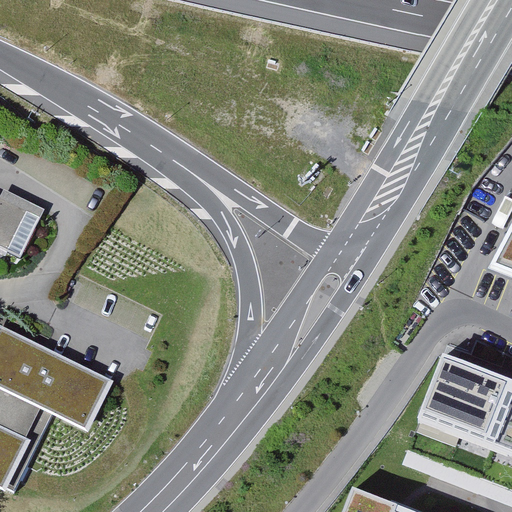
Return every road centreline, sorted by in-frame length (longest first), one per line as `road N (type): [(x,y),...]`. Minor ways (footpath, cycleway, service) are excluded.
road 1 (residential): [(296,511),(446,317),(511,337)]
road 2 (secondary): [(196,470),(309,353),(393,229)]
road 3 (secondary): [(485,0),(336,246)]
road 4 (motorway): [(171,159),(209,197),(242,256),(254,320),(242,384)]
road 5 (secondary): [(393,229),(511,30)]
road 6 (motorway): [(0,53),(171,159)]
road 7 (motorway): [(171,159),(336,246)]
road 8 (motorway): [(338,0),(511,37)]
road 9 (secondary): [(336,246),(242,384)]
road 10 (unknown): [(446,317),(511,177)]
